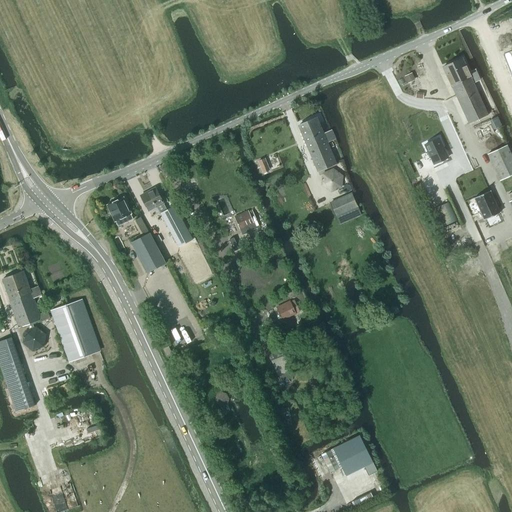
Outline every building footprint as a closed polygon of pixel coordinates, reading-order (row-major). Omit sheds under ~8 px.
[(461,59),(443,67),(469,124),(488,115),(473,84),(478,81),(480,80),(475,70),(473,71),(468,73),(461,59)] [(411,73),(404,77),(407,84),(415,81),(411,73)] [(493,130),(501,126),(497,117),(489,121),(493,130)] [(323,134),(316,118),(298,126),(318,172),(336,164),(327,143),(335,140),(331,130),(323,134)] [(424,145),(434,164),(447,158),(438,138),(424,145)] [(500,181),(511,175),(511,156),(507,145),(487,154),(500,181)] [(274,168),(281,165),(278,158),(271,161),(274,168)] [(330,192),(341,188),(342,177),(333,170),(322,174),(321,185),(330,192)] [(156,189),(140,196),(149,212),(157,208),(178,247),(192,240),(185,227),(184,224),(179,215),(175,207),(174,207),(166,211),(156,189)] [(474,198),(484,220),(499,213),(489,191),(474,198)] [(335,217),(350,210),(357,207),(351,195),(330,204),(335,217)] [(122,198),(107,206),(118,227),(133,219),(122,198)] [(434,209),(442,227),(456,221),(448,202),(434,209)] [(251,211),(234,218),(239,229),(245,226),(248,231),(258,227),(251,211)] [(144,234),(148,232),(140,218),(133,222),(139,234),(143,232),(144,234)] [(147,273),(165,263),(149,233),(131,243),(147,273)] [(234,252),(238,250),(233,238),(229,240),(234,252)] [(23,271),(2,280),(19,327),(27,324),(29,330),(34,328),(32,323),(41,319),(42,322),(51,319),(47,311),(39,314),(33,299),(37,298),(41,296),(38,287),(37,287),(30,289),(23,271)] [(68,362),(99,351),(81,301),(50,312),(68,362)] [(299,311),(294,301),(290,303),(290,302),(277,308),(282,320),(295,313),(299,311)] [(25,332),(23,343),(32,351),(43,347),(45,335),(36,327),(34,328),(29,330),(25,332)] [(26,406),(20,385),(27,383),(11,338),(0,341),(0,367),(7,389),(10,389),(16,409),(26,406)] [(166,356),(171,354),(168,347),(162,349),(166,356)] [(280,383),(291,378),(288,371),(281,352),(270,357),(277,375),(280,383)] [(68,382),(59,387),(62,394),(72,389),(68,382)] [(46,440),(66,435),(63,426),(44,432),(46,440)] [(359,436),(332,449),(346,476),(364,467),(368,476),(377,472),(359,436)] [(330,473),(339,468),(330,450),(321,455),(330,473)]
